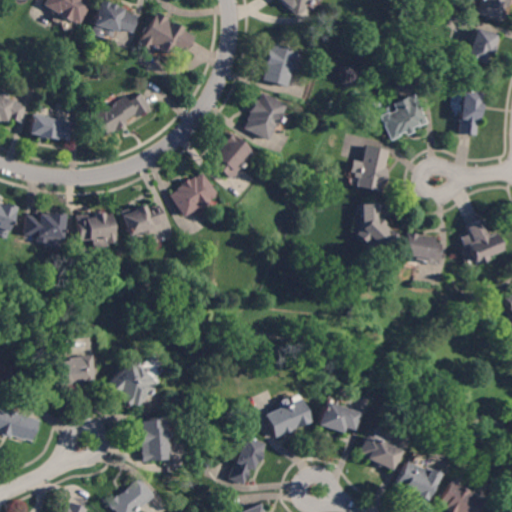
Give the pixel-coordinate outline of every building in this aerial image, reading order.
[(84,0),(89,3),(76,25),(42,5),(44,0),(84,0)] [(306,0),(292,15),(277,0),(306,0)] [(507,0),(505,7),(503,6),(501,11),(504,12),(501,22),(474,14),(477,0),(507,0)] [(130,32),(117,29),(116,32),(112,31),(110,37),(99,34),(101,28),(91,25),(98,1),(123,8),(122,11),(134,15),(130,32)] [(183,53),(171,45),(164,56),(149,46),(146,50),(136,43),(153,12),(193,37),(183,53)] [(490,56),(486,54),(483,63),(466,58),(474,29),(496,35),(490,56)] [(292,50),(282,86),(259,80),(263,65),(262,65),(266,49),(268,50),(270,43),(292,50)] [(474,135),(455,133),(461,90),(479,92),(474,135)] [(6,100),(24,106),(18,123),(7,119),(6,124),(0,121),(0,91),(8,95),(6,100)] [(282,105),(264,140),(241,128),(249,114),(246,112),(253,99),(256,100),(260,93),(282,105)] [(147,108),(132,117),(131,115),(122,121),(123,123),(118,126),(119,129),(113,133),(111,130),(100,137),(87,116),(103,107),(103,108),(123,96),(126,101),(138,94),(147,108)] [(404,135),(402,132),(388,139),(378,118),(406,104),(404,99),(412,95),(425,121),(410,128),(411,131),(404,135)] [(68,141),(55,139),(54,140),(46,139),(46,140),(35,138),(35,135),(26,134),(30,115),(58,120),(71,123),(68,141)] [(228,178),(211,164),(215,159),(212,156),(230,134),(247,148),(239,158),(242,160),(228,178)] [(380,185),(378,184),(376,192),(352,186),(362,145),(385,151),(381,168),(384,169),(380,185)] [(214,194),(182,217),(167,195),(179,187),(178,184),(186,179),(187,181),(200,173),(214,194)] [(0,205),(1,206),(1,203),(14,208),(2,238),(0,237),(0,205)] [(381,250),(368,238),(363,244),(353,233),(358,228),(358,203),(378,203),(378,217),(396,235),(381,250)] [(144,209),(156,205),(161,221),(149,225),(151,232),(138,236),(137,231),(125,235),(118,212),(142,204),(144,209)] [(57,247),(40,245),(40,243),(32,242),(33,236),(20,234),(23,215),(35,217),(36,213),(49,215),(50,213),(61,214),(57,247)] [(101,215),(110,214),(113,243),(103,244),(104,247),(89,248),(88,241),(84,241),(84,240),(75,241),(72,216),(101,213),(101,215)] [(487,236),(493,233),(501,249),(486,256),(488,259),(474,266),(467,249),(464,250),(458,238),(467,234),(463,226),(480,219),(487,236)] [(435,264),(412,260),(412,257),(401,255),(405,232),(433,238),(432,242),(439,243),(435,264)] [(511,313),(508,308),(506,309),(500,300),(511,291),(511,313)] [(92,383),(81,385),(81,383),(74,384),(74,385),(65,386),(66,388),(55,390),(52,363),(67,361),(67,358),(89,355),(92,383)] [(132,369),(133,367),(149,381),(145,385),(149,389),(133,407),(130,404),(127,406),(118,398),(120,396),(116,392),(114,393),(106,385),(125,363),(132,369)] [(272,437),(262,414),(298,398),(308,421),(272,437)] [(349,430),(341,427),(339,432),(315,424),(322,402),(355,413),(349,430)] [(28,442),(8,435),(7,437),(3,436),(2,437),(0,436),(0,407),(36,420),(28,442)] [(162,427),(164,427),(166,460),(139,461),(137,430),(139,430),(139,421),(146,420),(146,418),(161,417),(162,427)] [(387,470),(354,454),(364,435),(396,451),(387,470)] [(251,470),(247,468),(241,484),(226,478),(242,436),(261,443),(251,470)] [(424,471),(425,469),(435,473),(424,500),(413,495),(413,493),(392,484),(402,461),(424,471)] [(131,511),(113,511),(105,502),(134,478),(150,497),(131,511)] [(473,511),(448,511),(442,508),(443,507),(435,502),(449,481),(481,500),(473,511)] [(81,511),(63,511),(67,502),(83,509),(81,511)] [(260,511),(257,503),(233,511),(260,511)]
